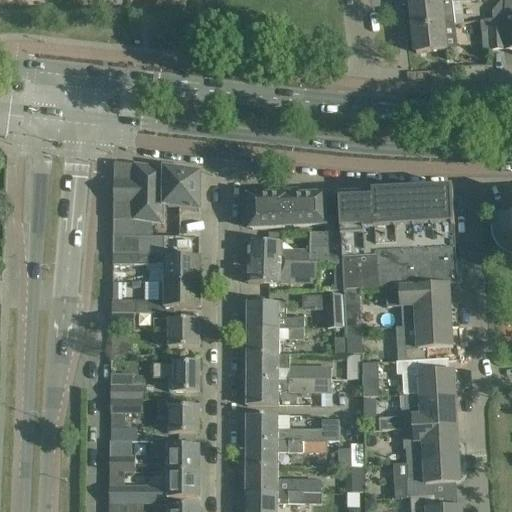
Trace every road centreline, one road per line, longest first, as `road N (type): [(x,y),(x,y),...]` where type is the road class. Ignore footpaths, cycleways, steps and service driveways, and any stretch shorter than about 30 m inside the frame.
road 1 (secondary): [(108,124),(351,147),(511,151)]
road 2 (tertiary): [(44,119),(22,511)]
road 3 (tertiary): [(48,511),(78,121)]
road 4 (residential): [(219,511),(219,151)]
road 5 (secondary): [(368,103),(69,70)]
road 6 (residential): [(219,151),(469,170)]
road 7 (residential): [(476,380),(469,170)]
road 8 (secondary): [(511,106),(368,103)]
road 9 (residential): [(511,88),(368,85)]
road 10 (residential): [(483,511),(476,380)]
